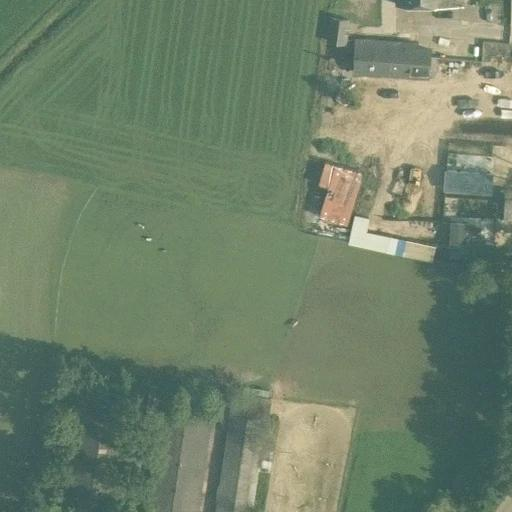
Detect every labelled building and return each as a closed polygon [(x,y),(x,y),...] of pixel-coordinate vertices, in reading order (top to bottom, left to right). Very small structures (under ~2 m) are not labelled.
[(346,44),(349,16),(330,13),(326,42),(346,44)] [(427,79),(428,44),(355,40),(353,74),(427,79)] [(355,212),(348,242),(433,260),(437,243),(369,229),(372,215),(355,212)] [(121,511),(138,399),(71,389),(53,511),(121,511)] [(197,511),(212,411),(159,402),(143,511),(197,511)] [(251,511),(266,419),(228,413),(213,511),(251,511)]
